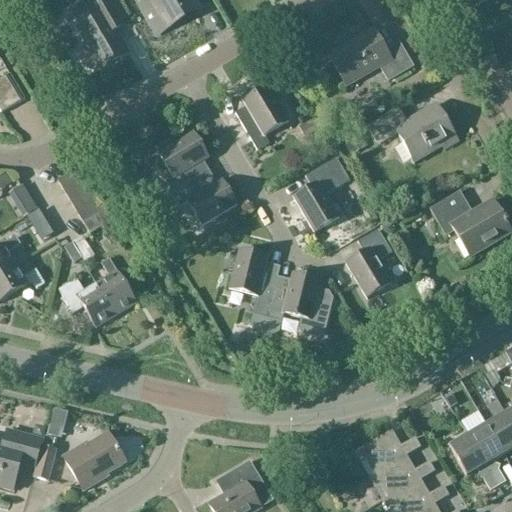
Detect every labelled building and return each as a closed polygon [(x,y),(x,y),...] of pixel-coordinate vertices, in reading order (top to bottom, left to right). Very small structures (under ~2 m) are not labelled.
[(100,73),(102,72),(128,56),(115,33),(126,26),(110,0),(92,0),(68,14),(71,20),(89,9),(96,21),(78,32),(89,51),(82,55),(80,63),(84,71),(93,73),(98,70),(100,73)] [(192,0),(137,0),(158,36),(199,12),(192,0)] [(388,84),(414,69),(399,45),(385,53),(374,33),(329,59),(346,89),(380,70),(388,84)] [(0,109),(3,114),(25,101),(10,76),(0,82),(0,109)] [(265,139),(289,125),(268,89),(243,104),(246,110),(235,116),(257,154),(269,146),(265,139)] [(444,152),(457,144),(436,107),(407,125),(399,111),(367,130),(378,148),(398,137),(414,165),(442,149),(444,152)] [(367,148),(359,134),(337,147),(345,161),(367,148)] [(172,196),(210,174),(204,164),(209,161),(194,136),(159,157),(173,181),(166,185),(172,196)] [(336,161),(326,167),(305,179),(312,190),(293,201),(315,236),(339,222),(325,198),(350,184),(336,161)] [(78,170),(57,183),(63,194),(85,181),(78,170)] [(0,192),(0,193),(13,185),(6,174),(0,177),(0,192)] [(217,187),(210,174),(172,196),(180,210),(188,206),(202,229),(237,208),(223,183),(217,187)] [(85,181),(63,194),(70,205),(92,192),(85,181)] [(166,185),(158,190),(165,201),(172,196),(166,185)] [(92,192),(70,205),(76,216),(98,202),(92,192)] [(470,261),(511,236),(492,203),(472,215),(460,195),(430,212),(446,239),(454,234),(470,261)] [(104,213),(98,202),(76,216),(83,226),(104,213)] [(111,224),(104,213),(83,226),(89,237),(111,224)] [(378,264),(392,255),(378,233),(358,245),(364,256),(346,266),(367,302),(392,288),(378,264)] [(0,276),(16,267),(8,255),(21,247),(16,239),(0,249),(0,276)] [(267,321),(278,279),(280,269),(266,266),(268,260),(240,253),(230,293),(256,300),(249,327),(257,338),(264,340),(267,321)] [(97,287),(117,319),(137,307),(110,262),(102,267),(109,279),(97,287)] [(24,280),(16,267),(0,276),(0,304),(33,285),(37,291),(45,287),(36,272),(24,280)] [(267,321),(264,340),(266,340),(279,334),(284,317),(301,321),(298,331),(300,336),(318,340),(324,337),(333,301),(328,293),(319,291),(321,283),(293,276),(291,283),(278,279),(267,321)] [(77,282),(69,287),(59,293),(73,317),(84,311),(96,332),(117,319),(97,287),(84,294),(77,282)] [(511,427),(505,416),(487,427),(505,458),(511,453),(511,427)] [(48,437),(59,440),(64,420),(54,417),(48,437)] [(42,441),(45,430),(35,427),(32,438),(42,441)] [(487,427),(468,438),(498,489),(506,485),(493,464),(505,458),(487,427)] [(42,449),(43,443),(7,433),(4,443),(0,442),(0,490),(13,494),(20,466),(35,470),(42,449)] [(406,458),(407,458),(421,450),(415,440),(401,449),(392,433),(354,455),(368,480),(406,458)] [(99,482),(126,466),(108,436),(88,448),(87,445),(63,460),(84,494),(100,484),(99,482)] [(44,437),(43,443),(42,449),(33,480),(49,484),(57,453),(52,451),(55,441),(44,437)] [(498,489),(468,438),(449,449),(466,480),(478,473),(490,494),(498,489)] [(406,458),(368,480),(382,504),(420,482),(421,483),(435,474),(429,465),(415,473),(407,458),(406,458)] [(261,511),(269,506),(264,498),(269,495),(250,464),(216,484),(224,498),(209,507),(211,511),(260,511),(261,511)] [(308,481),(316,476),(309,464),(300,469),(308,481)] [(429,497),(421,483),(420,482),(382,504),(386,511),(424,511),(434,506),(435,507),(449,499),(443,489),(429,497)]
